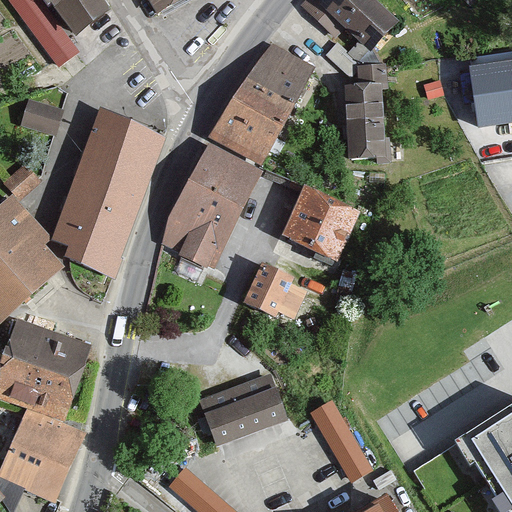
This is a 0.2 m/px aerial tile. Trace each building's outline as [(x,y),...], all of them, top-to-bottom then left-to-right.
[(119,18),(105,0),(45,0),(80,47),(119,18)] [(177,0),(155,0),(160,9),(177,0)] [(402,12),(388,0),(308,0),(307,1),(363,53),(402,12)] [(263,45),(168,245),(213,266),(308,66),(263,45)] [(511,123),(511,67),(472,74),(480,128),(511,123)] [(384,88),(349,89),(350,157),(385,156),(384,88)] [(60,133),(65,105),(29,98),(24,126),(60,133)] [(164,136),(102,112),(53,239),(68,245),(65,256),(113,279),(164,136)] [(361,217),(305,188),(277,240),(334,269),(361,217)] [(53,239),(10,199),(0,207),(0,323),(64,267),(46,245),(53,239)] [(310,290),(263,266),(244,301),(292,325),(310,290)] [(24,322),(0,378),(0,395),(27,408),(64,421),(93,350),(24,322)] [(282,415),(265,371),(204,395),(221,439),(282,415)] [(340,395),(315,406),(350,482),(375,470),(340,395)] [(27,408),(0,461),(0,476),(55,503),(85,432),(64,421),(27,408)] [(511,425),(473,452),(511,510),(511,425)] [(170,484),(201,511),(242,511),(187,465),(170,484)] [(401,511),(387,488),(345,511),(401,511)]
